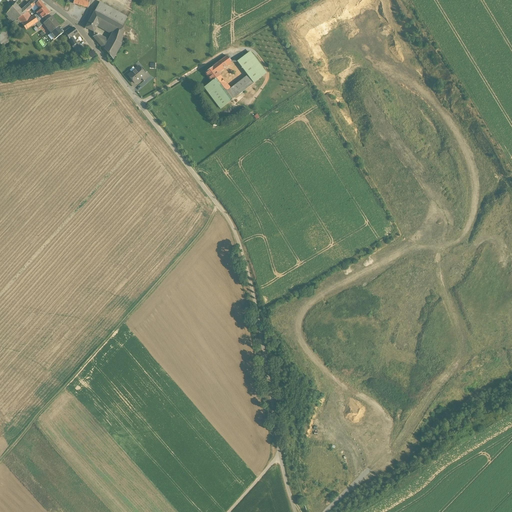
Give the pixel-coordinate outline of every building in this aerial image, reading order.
[(44,7),(39,1),(36,4),(37,6),(41,10),(44,7)] [(127,17),(100,3),(94,12),(117,25),(122,27),(127,17)] [(15,4),(6,14),(11,20),(14,23),(18,19),(24,15),(21,11),(15,4)] [(29,4),(21,11),(24,15),(27,13),(31,8),(32,8),(29,4)] [(41,10),(36,14),(39,17),(40,16),(42,19),(44,18),(49,14),(44,7),(41,10)] [(117,25),(94,12),(90,20),(98,24),(113,32),(117,25)] [(27,13),(24,15),(18,19),(22,25),(31,18),(27,13)] [(31,18),(22,25),(26,31),(37,23),(38,22),(34,16),(31,18)] [(47,21),(43,24),(43,25),(50,34),(59,27),(60,26),(52,17),(47,21)] [(38,22),(37,23),(40,27),(43,25),(43,24),(47,21),(44,18),(42,19),(38,22)] [(90,20),(85,28),(93,32),(98,24),(90,20)] [(108,41),(103,49),(113,61),(121,45),(122,45),(123,28),(122,27),(117,25),(113,32),(108,41)] [(50,34),(55,40),(64,33),(59,27),(50,34)] [(70,30),(69,29),(65,32),(69,40),(72,37),(78,33),(74,28),(70,30)] [(102,37),(98,35),(94,37),(94,38),(98,44),(102,37)] [(102,37),(98,44),(103,49),(108,41),(102,37)] [(245,56),(237,62),(250,79),(253,84),(261,78),(245,56)] [(227,57),(222,60),(227,66),(231,62),(227,57)] [(220,62),(205,73),(211,82),(212,83),(220,77),(217,73),(224,68),(220,62)] [(139,67),(128,76),(135,84),(141,78),(145,75),(145,74),(139,67)] [(220,77),(212,83),(216,88),(228,104),(235,98),(232,93),(220,77)] [(250,79),(245,83),(248,88),(253,84),(250,79)] [(211,82),(204,88),(209,94),(216,88),(212,83),(211,82)] [(245,83),(235,91),(238,96),(248,88),(245,83)] [(228,104),(216,88),(209,94),(220,110),(228,104)]
